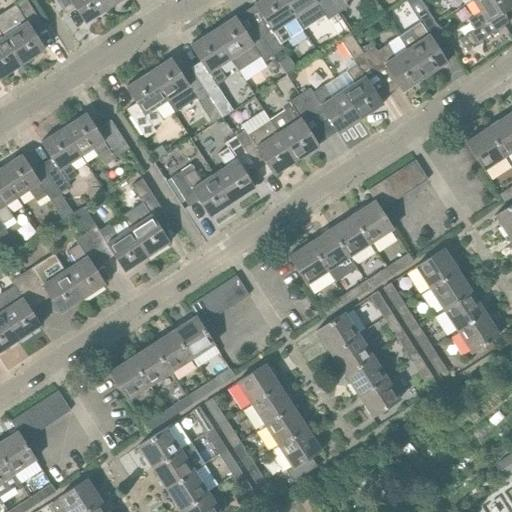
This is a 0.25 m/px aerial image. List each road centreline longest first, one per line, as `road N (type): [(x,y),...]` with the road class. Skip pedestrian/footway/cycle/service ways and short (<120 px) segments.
road 1 (residential): [(0,400),(511,67)]
road 2 (residential): [(0,117),(181,0)]
